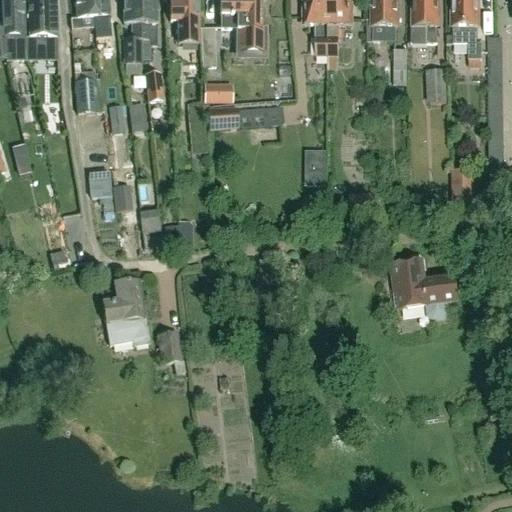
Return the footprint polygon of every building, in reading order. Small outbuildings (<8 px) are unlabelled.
[(0,0),(0,61),(5,62),(5,43),(21,42),(21,39),(24,39),(22,0),(0,0)] [(56,39),(56,22),(55,5),(52,5),(51,0),(26,0),(28,40),(56,39)] [(92,21),(90,0),(73,0),(73,1),(74,1),(76,21),(69,22),(71,32),(93,30),(92,21)] [(90,0),(92,21),(108,19),(106,0),(90,0)] [(140,63),(138,0),(122,0),(122,27),(130,27),(130,43),(121,43),(121,69),(141,69),(141,63),(140,63)] [(155,0),(138,0),(140,63),(141,63),(149,63),(149,49),(156,49),(156,26),(155,0)] [(173,0),(174,6),(169,6),(170,24),(178,24),(178,46),(200,46),(199,23),(198,23),(197,0),(173,0)] [(237,33),(237,56),(264,55),(264,32),(259,32),(259,0),(219,0),(219,19),(220,19),(220,34),(237,33)] [(327,61),(327,0),(304,0),(304,30),(317,30),(316,61),(327,61)] [(327,0),(327,61),(327,73),(337,73),(337,60),(338,60),(339,30),(350,31),(350,0),(327,0)] [(395,46),(395,30),(396,30),(396,0),(372,0),(372,24),(366,24),(366,46),(395,46)] [(437,47),(437,30),(437,0),(413,0),(413,30),(410,30),(411,47),(437,47)] [(477,47),(477,30),(477,0),(452,0),(452,39),(446,39),(446,48),(468,48),(468,63),(468,72),(481,71),(481,63),(482,63),(481,47),(477,47)] [(97,56),(113,54),(109,30),(93,33),(97,56)] [(201,71),(215,70),(214,31),(200,31),(201,71)] [(501,84),(499,45),(488,45),(489,84),(501,84)] [(394,53),(393,89),(407,89),(407,54),(394,53)] [(446,106),(444,73),(426,74),(427,107),(446,106)] [(97,116),(95,83),(94,83),(93,75),(74,76),(75,85),(74,85),(76,117),(97,116)] [(162,105),(159,76),(145,77),(148,106),(162,105)] [(202,90),(203,110),(230,110),(231,89),(202,90)] [(38,114),(58,114),(58,91),(38,90),(38,114)] [(202,103),(190,104),(192,138),(204,137),(202,103)] [(141,108),(127,109),(128,117),(142,115),(141,108)] [(124,137),(121,109),(108,111),(111,139),(124,137)] [(209,134),(238,132),(237,130),(283,127),(281,110),(236,113),(236,111),(208,112),(209,134)] [(306,156),(305,189),(324,190),(324,156),(306,156)] [(27,168),(15,171),(17,180),(29,176),(27,168)] [(504,172),(491,172),(491,188),(504,188),(504,172)] [(451,173),(452,225),(475,225),(474,173),(451,173)] [(87,177),(89,203),(110,201),(108,175),(87,177)] [(374,197),(349,197),(349,220),(374,220),(374,197)] [(156,211),(138,214),(141,234),(159,231),(156,211)] [(188,227),(179,227),(180,256),(192,255),(192,230),(188,227)] [(449,317),(448,306),(458,304),(455,282),(424,286),(421,264),(394,268),(400,314),(425,310),(427,320),(431,324),(446,321),(449,317)] [(109,349),(132,346),(133,350),(148,348),(137,285),(115,288),(118,304),(100,307),(104,329),(105,329),(109,349)] [(501,299),(487,301),(489,315),(503,313),(501,299)] [(160,368),(181,365),(177,335),(156,339),(160,368)]
